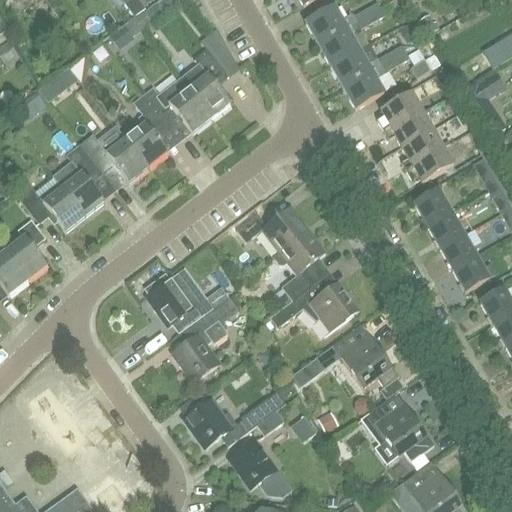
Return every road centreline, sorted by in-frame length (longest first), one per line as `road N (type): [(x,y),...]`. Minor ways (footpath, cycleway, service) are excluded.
road 1 (residential): [(511,471),(305,113)]
road 2 (residential): [(62,321),(305,113)]
road 3 (residential): [(161,511),(173,492),(165,461),(62,321)]
road 4 (residential): [(305,113),(238,0)]
